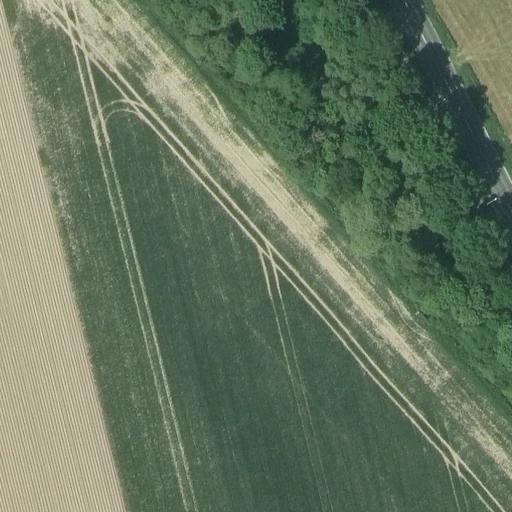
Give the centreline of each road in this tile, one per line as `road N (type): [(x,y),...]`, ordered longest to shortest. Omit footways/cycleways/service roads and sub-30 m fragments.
road 1 (track): [(511,425),(133,0)]
road 2 (tertiary): [(511,202),(405,0)]
